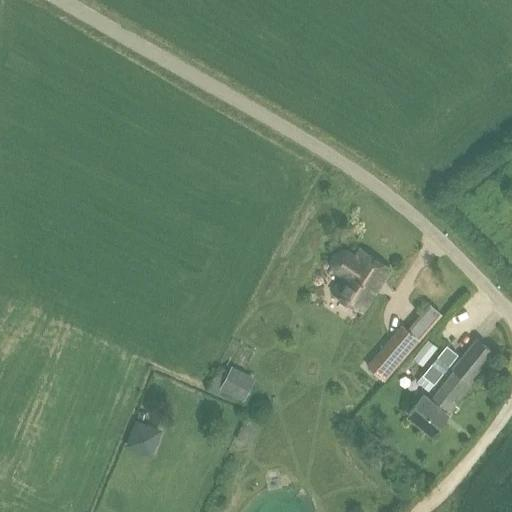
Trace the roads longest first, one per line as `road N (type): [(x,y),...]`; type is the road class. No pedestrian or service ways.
road 1 (unclassified): [(511,319),(415,213),(52,0)]
road 2 (track): [(511,410),(423,511)]
